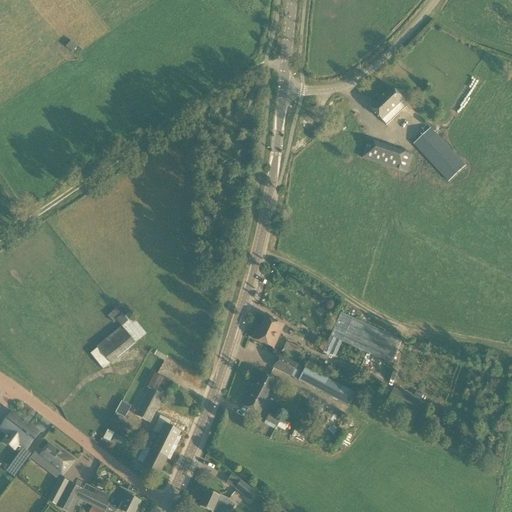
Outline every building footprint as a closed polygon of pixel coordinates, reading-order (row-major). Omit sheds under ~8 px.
[(74,52),(79,46),(72,41),(67,47),(74,52)] [(381,120),(402,100),(391,88),(370,108),(381,120)] [(465,167),(430,129),(413,145),(448,183),(465,167)] [(341,157),(351,144),(342,138),(337,144),(341,148),(336,154),(341,157)] [(369,141),(363,159),(406,173),(412,156),(369,141)] [(49,291),(38,273),(50,265),(35,240),(7,256),(34,300),(49,291)] [(116,309),(107,317),(109,318),(113,323),(117,320),(122,326),(117,330),(131,348),(135,344),(137,342),(146,335),(132,318),(133,317),(130,312),(124,317),(116,309)] [(401,341),(340,314),(327,344),(321,344),(319,349),(323,353),(335,359),(342,343),(391,365),(401,341)] [(282,326),(274,322),(265,318),(255,340),(273,348),(282,326)] [(285,345),(281,354),(296,361),(300,352),(301,349),(286,342),(285,345)] [(280,356),(273,368),(290,377),(291,377),(292,374),(297,365),(280,356)] [(292,374),(291,377),(304,384),(348,407),(355,393),(305,367),(304,369),(297,365),(292,374)] [(148,389),(134,416),(150,424),(163,397),(170,383),(154,374),(147,388),(148,389)] [(269,379),(261,374),(244,406),(258,414),(275,382),(269,379)] [(112,383),(101,404),(106,407),(117,385),(112,383)] [(385,405),(419,423),(428,406),(393,389),(385,405)] [(122,402),(115,413),(123,417),(129,406),(122,402)] [(266,421),(280,429),(279,432),(286,436),(292,425),(281,419),(270,413),(266,421)] [(12,414),(0,430),(7,436),(8,436),(6,439),(6,438),(4,440),(5,440),(3,442),(14,450),(18,444),(23,447),(26,450),(38,434),(29,426),(28,426),(27,426),(24,423),(24,422),(23,422),(23,423),(12,414)] [(158,435),(151,450),(167,458),(179,435),(180,433),(180,432),(169,427),(172,421),(159,415),(151,432),(158,435)] [(108,429),(104,438),(111,442),(115,433),(108,429)] [(293,436),(303,440),(305,435),(295,430),(293,436)] [(115,435),(113,441),(120,444),(123,439),(115,435)] [(41,454),(39,457),(39,458),(46,463),(43,467),(50,473),(54,469),(63,476),(74,461),(63,453),(62,454),(49,444),(41,454)] [(157,480),(167,458),(151,450),(140,472),(157,480)] [(14,459),(5,472),(15,479),(24,466),(18,462),(15,459),(14,459)] [(101,511),(104,511),(108,504),(68,482),(55,507),(64,511),(71,511),(73,508),(77,500),(84,503),(92,507),(101,511)] [(241,482),(240,483),(235,489),(249,500),(255,494),(241,482)] [(136,511),(140,503),(133,499),(134,496),(120,489),(116,498),(111,508),(119,511),(136,511)] [(219,497),(206,492),(199,507),(209,511),(226,511),(227,511),(228,511),(230,511),(236,506),(228,499),(220,496),(219,497)] [(77,500),(73,508),(79,511),(84,503),(77,500)]
